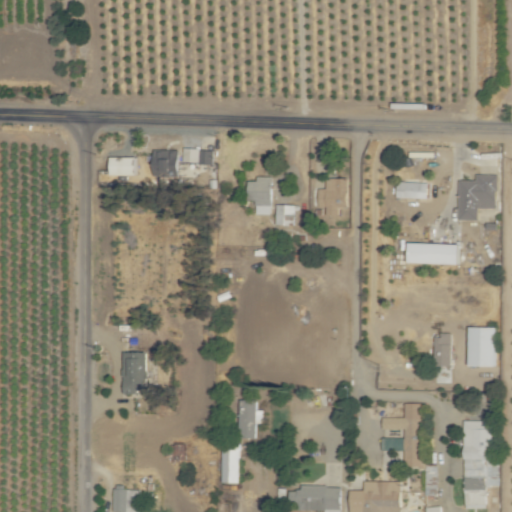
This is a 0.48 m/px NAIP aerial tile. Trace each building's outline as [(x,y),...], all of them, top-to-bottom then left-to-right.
[(213,164),(214,149),(184,148),(183,163),(213,164)] [(154,177),(179,177),(180,150),(154,150),(154,177)] [(110,175),(137,174),(137,156),(110,157),(110,175)] [(476,180),(460,180),(460,220),(479,219),(479,208),(498,207),(497,174),(476,174),(476,180)] [(249,181),(248,200),(256,200),(255,214),(272,214),(272,176),(256,176),(256,181),(249,181)] [(348,207),(347,178),(327,178),(327,188),(319,189),(320,206),(328,206),(328,215),(339,215),(339,207),(348,207)] [(397,197),(428,198),(429,182),(398,181),(397,197)] [(276,224),(294,225),(294,204),(276,204),(276,224)] [(407,262),(459,264),(460,244),(408,242),(407,262)] [(496,327),(469,326),(469,366),(496,366),(496,327)] [(452,335),(435,334),(434,364),(451,365),(452,335)] [(147,352),(124,352),(124,394),(137,393),(137,389),(148,389),(147,352)] [(239,438),(256,438),(256,423),(263,423),(263,410),(257,410),(257,400),(240,400),(239,438)] [(422,403),(404,403),(404,417),(383,417),(383,428),(404,428),(404,457),(422,457),(422,403)] [(491,420),(464,421),(465,508),(486,508),(486,487),(500,487),(499,459),(492,459),(491,420)] [(185,457),(185,443),(170,444),(170,458),(185,457)] [(222,483),(239,483),(240,445),(222,445),(222,483)] [(438,465),(425,465),(425,495),(438,496),(438,465)] [(350,511),(401,511),(401,480),(364,481),(364,490),(350,490),(350,511)] [(341,511),(342,486),(301,485),(301,490),(290,490),(289,501),(297,501),(297,509),(324,510),(324,511),(341,511)] [(140,511),(141,488),(114,487),(113,511),(140,511)]
